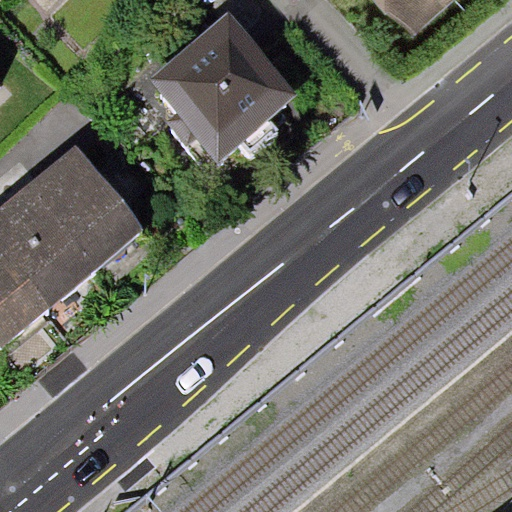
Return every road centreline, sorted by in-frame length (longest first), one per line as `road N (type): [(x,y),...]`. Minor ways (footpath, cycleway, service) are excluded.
road 1 (primary): [(428,142),(18,488)]
road 2 (residential): [(428,142),(312,12)]
